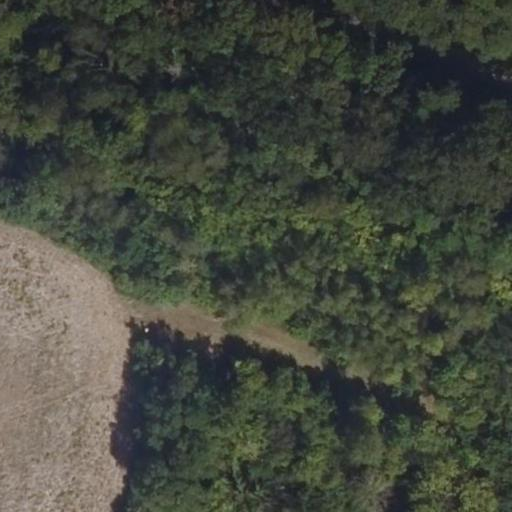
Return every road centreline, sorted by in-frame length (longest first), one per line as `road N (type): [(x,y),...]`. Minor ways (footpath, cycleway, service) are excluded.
road 1 (track): [(176,511),(199,414),(178,281),(95,164),(0,118)]
road 2 (unclassified): [(310,0),(511,82)]
